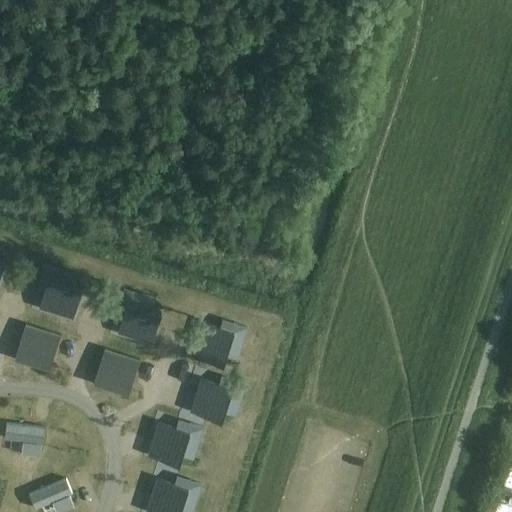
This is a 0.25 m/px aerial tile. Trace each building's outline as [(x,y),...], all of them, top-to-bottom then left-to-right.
[(38,306),(72,318),(81,286),(72,284),(76,272),(43,262),(35,287),(44,289),(38,306)] [(117,333),(151,344),(160,312),(151,310),(155,298),(122,288),(114,313),(123,316),(117,333)] [(233,330),(218,326),(201,321),(191,354),(222,364),(225,355),(233,330)] [(58,334),(25,323),(15,353),(49,363),(58,334)] [(137,358),(104,347),(94,377),(128,388),(137,358)] [(221,420),(223,412),(231,387),(218,382),(200,376),(189,410),(221,420)] [(189,430),(174,426),(157,420),(147,454),(178,464),(181,455),(189,430)] [(43,444),(45,426),(6,423),(4,440),(43,444)] [(36,457),(37,480),(70,479),(69,455),(36,457)] [(173,483),(156,477),(146,511),(148,511),(179,511),(187,487),(173,483)] [(69,480),(27,495),(31,508),(73,493),(69,480)]
